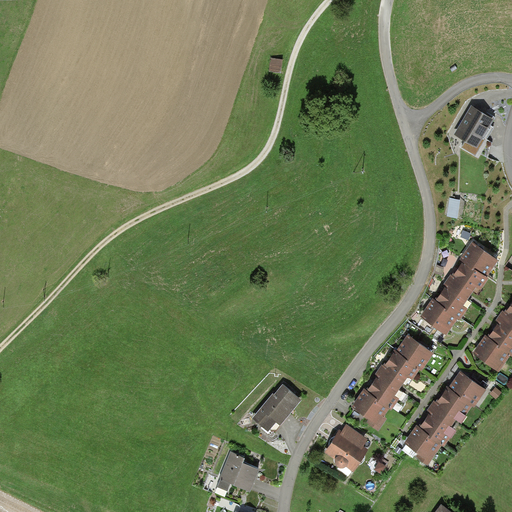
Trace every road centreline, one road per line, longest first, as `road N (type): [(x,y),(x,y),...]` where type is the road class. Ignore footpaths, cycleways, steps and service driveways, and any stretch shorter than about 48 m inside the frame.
road 1 (track): [(328,0),(289,57),(279,109),(255,163),(102,241),(0,349)]
road 2 (residential): [(403,124),(430,207),(422,276),(302,442),(282,511)]
road 3 (unclassified): [(387,0),(386,71),(403,124)]
road 4 (unclassified): [(403,124),(457,87),(511,80)]
